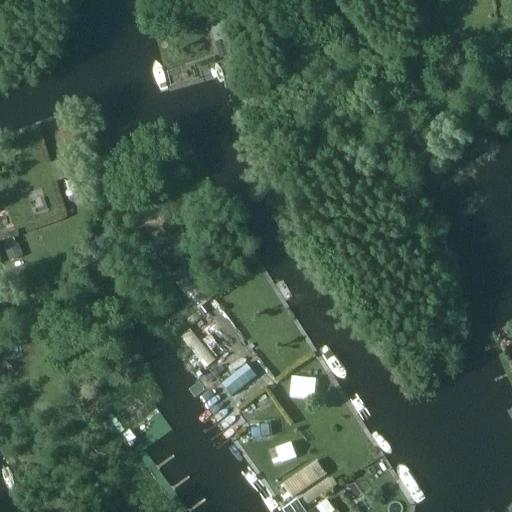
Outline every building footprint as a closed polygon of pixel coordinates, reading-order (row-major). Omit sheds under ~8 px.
[(225,41),(215,44),(220,59),(229,56),(225,41)] [(17,246),(4,251),(10,265),(23,260),(17,246)] [(172,274),(199,309),(213,298),(186,263),(172,274)] [(215,361),(190,328),(182,334),(207,366),(215,361)] [(219,385),(229,397),(254,377),(244,365),(219,385)] [(316,378),(292,375),(289,398),(314,401),(316,378)] [(193,485),(158,438),(137,453),(174,500),(193,485)] [(275,447),(281,464),(297,458),(291,442),(275,447)] [(317,459),(282,484),(293,499),(328,474),(317,459)] [(332,477),(295,502),(300,509),(337,484),(332,477)] [(326,498),(316,506),(320,511),(333,511),(336,510),(326,498)]
